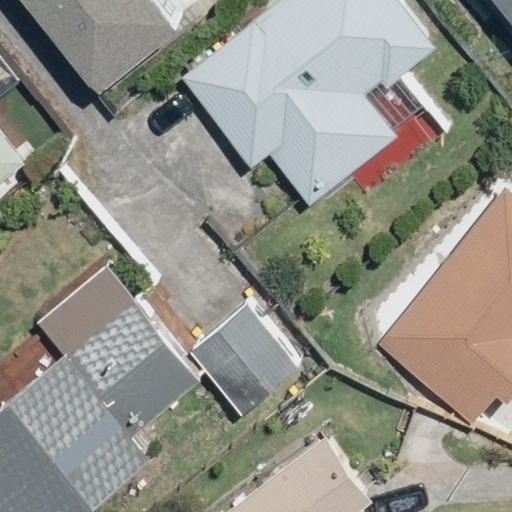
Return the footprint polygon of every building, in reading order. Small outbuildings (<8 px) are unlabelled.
[(24,0),(99,90),(174,29),(149,0),(24,0)] [(421,0),(270,0),(188,66),(258,156),(275,142),(317,194),(408,120),(375,80),(390,67),(395,72),(446,31),(434,15),(421,0)] [(511,0),(494,0),(511,21),(511,0)] [(0,178),(34,151),(0,109),(0,178)] [(511,176),(383,337),(478,412),(505,378),(511,383),(511,176)] [(96,511),(87,500),(160,440),(145,421),(209,369),(143,288),(78,340),(77,338),(0,400),(0,511),(96,511)] [(306,352),(255,292),(197,341),(249,401),(306,352)] [(217,511),(369,511),(362,502),(382,487),(335,425),(217,511)]
